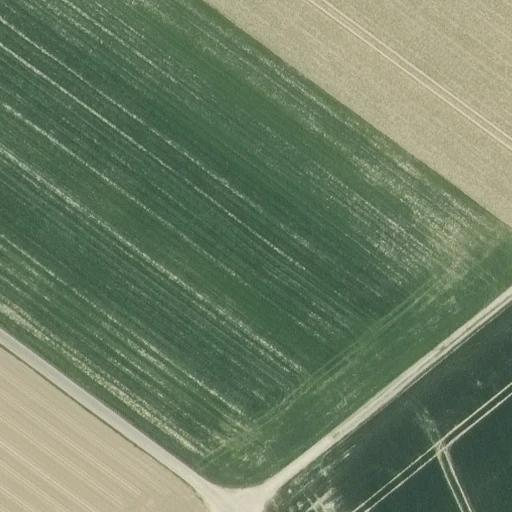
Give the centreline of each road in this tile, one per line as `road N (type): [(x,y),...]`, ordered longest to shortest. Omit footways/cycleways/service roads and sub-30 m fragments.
road 1 (track): [(253,511),(511,300)]
road 2 (track): [(0,329),(236,511)]
